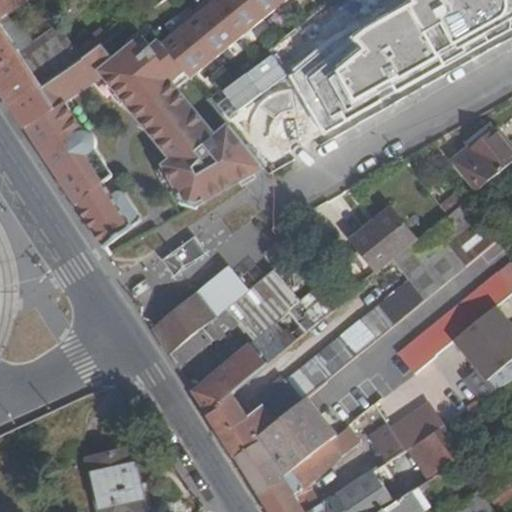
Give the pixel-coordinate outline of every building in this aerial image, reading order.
[(0,0),(0,61),(18,49),(0,22),(0,18),(12,10),(26,0),(0,0)] [(193,75),(286,0),(214,0),(187,22),(186,21),(179,26),(180,28),(168,38),(188,68),(193,75)] [(375,0),(356,12),(372,35),(364,40),(380,63),(391,56),(407,80),(455,49),(434,17),(449,8),(443,0),(375,0)] [(0,18),(0,22),(18,49),(32,39),(12,10),(0,18)] [(55,105),(26,126),(77,205),(105,248),(141,219),(123,191),(122,190),(119,189),(116,189),(114,190),(111,193),(103,181),(112,175),(112,174),(113,173),(95,146),(96,140),(94,135),(90,131),(84,130),(65,100),(105,75),(125,101),(133,108),(143,120),(148,130),(170,159),(163,166),(188,201),(201,205),(268,168),(231,122),(216,135),(187,98),(189,96),(180,85),(174,78),(188,68),(168,38),(166,35),(158,41),(149,30),(120,54),(108,39),(80,60),(43,86),(53,100),(55,105)] [(0,61),(0,87),(14,108),(43,86),(80,60),(71,46),(59,55),(61,59),(36,76),(18,49),(0,61)] [(193,75),(188,68),(174,78),(180,85),(193,75)] [(14,108),(26,126),(55,105),(53,100),(43,86),(14,108)] [(453,160),(480,191),(511,164),(511,148),(497,131),(474,149),(472,146),(453,160)] [(442,208),(448,216),(464,203),(458,195),(442,208)] [(218,424),(238,456),(242,453),(261,439),(259,434),(310,393),(377,339),(396,322),(445,282),(465,265),(446,241),(476,218),(466,202),(464,203),(448,216),(419,240),(395,260),(409,278),(307,361),(309,364),(268,398),(260,390),(221,421),(218,424)] [(362,286),(395,260),(419,240),(393,208),(355,239),(366,253),(347,267),(362,286)] [(230,266),(155,325),(170,350),(248,288),(230,266)] [(196,390),(210,412),(251,376),(342,303),(333,292),(310,309),(274,268),(248,288),(170,350),(179,364),(237,318),(254,340),(196,390)] [(399,353),(413,372),(456,338),(498,304),(499,303),(511,293),(511,286),(500,270),(399,353)] [(511,321),(498,304),(456,338),(489,379),(511,359),(511,321)] [(210,412),(218,424),(221,421),(260,390),(251,376),(210,412)] [(238,456),(261,493),(274,483),(336,434),(310,393),(259,434),(261,439),(242,453),(238,456)] [(492,410),(486,398),(445,424),(453,435),(492,410)] [(407,448),(445,424),(433,406),(393,430),(407,448)] [(370,437),(388,461),(407,448),(393,430),(388,423),(370,437)] [(308,511),(381,511),(411,491),(432,477),(423,461),(434,453),(445,468),(465,454),(453,435),(445,424),(407,448),(388,461),(309,511),(308,511)] [(261,493),(272,511),(308,511),(309,511),(295,493),(323,475),(341,457),(359,441),(347,425),(336,434),(274,483),(261,493)] [(423,461),(432,477),(445,468),(434,453),(423,461)] [(98,511),(146,511),(132,455),(88,466),(98,511)] [(495,511),(480,490),(471,496),(482,511),(495,511)] [(381,511),(423,511),(424,511),(411,491),(381,511)] [(482,511),(471,496),(449,511),(482,511)]
